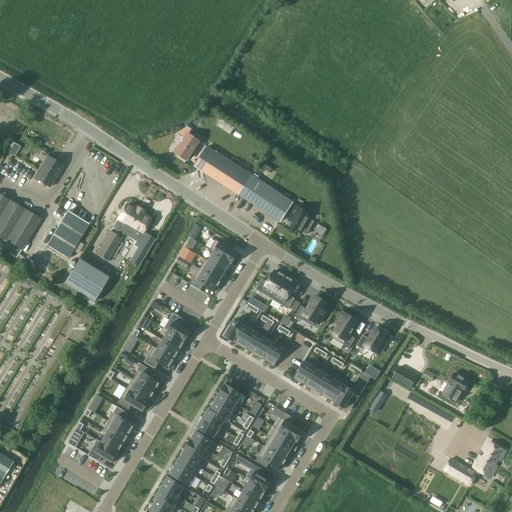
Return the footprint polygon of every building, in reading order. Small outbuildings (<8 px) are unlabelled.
[(186,160),(199,141),(188,134),(176,153),(186,160)] [(12,142),(7,151),(14,155),(20,146),(12,142)] [(194,163),(218,179),(230,161),(207,146),(194,163)] [(49,187),(62,165),(47,156),(34,177),(49,187)] [(293,202),(252,175),(241,190),(239,193),(281,220),(293,202)] [(0,236),(22,250),(40,219),(0,194),(0,236)] [(301,233),(302,232),(307,235),(314,222),(309,219),(311,215),(295,206),(288,218),(294,221),(290,227),(301,233)] [(121,207),(113,218),(123,224),(120,228),(129,234),(125,239),(128,241),(122,251),(127,254),(139,233),(132,228),(138,218),(121,207)] [(67,211),(46,246),(68,258),(88,224),(67,211)] [(198,222),(194,227),(205,234),(208,228),(198,222)] [(107,262),(124,233),(117,228),(113,235),(108,232),(94,255),(107,262)] [(308,251),(316,253),(321,238),(313,235),(308,251)] [(220,242),(214,252),(230,262),(232,263),(238,253),(226,246),(227,246),(220,242)] [(184,247),(179,256),(185,260),(191,250),(189,249),(185,247),(184,247)] [(214,252),(209,260),(225,270),(230,262),(214,252)] [(80,258),(63,285),(92,303),(109,275),(80,258)] [(209,260),(203,270),(220,280),(225,270),(209,260)] [(193,278),(190,283),(201,290),(204,284),(213,290),(216,286),(218,287),(221,281),(220,280),(203,270),(197,280),(193,278)] [(262,279),(255,290),(261,293),(264,289),(274,295),(285,277),(284,276),(279,273),(275,270),(268,282),(262,279)] [(285,277),(274,295),(285,302),(282,306),(288,309),(295,298),(289,295),(296,283),(292,281),(292,280),(287,278),(285,277)] [(301,305),(294,316),(300,320),(303,315),(316,322),(319,315),(323,317),(327,310),(324,308),(327,302),(326,301),(321,298),(316,296),(311,304),(310,303),(306,309),(301,305)] [(153,301),(150,306),(160,312),(163,307),(153,301)] [(340,322),(334,333),(345,340),(349,334),(350,335),(353,329),(352,328),(357,320),(355,319),(348,314),(348,315),(342,311),(337,320),(340,322)] [(174,321),(168,331),(185,341),(187,337),(188,338),(191,333),(190,332),(191,331),(181,325),(184,320),(173,313),(170,319),(174,321)] [(234,320),(224,336),(233,341),(242,325),(234,320)] [(242,325),(233,341),(241,345),(251,330),(242,325)] [(363,335),(356,346),(362,349),(365,345),(379,354),(389,337),(386,335),(387,333),(376,327),(369,338),(363,335)] [(251,330),(241,345),(249,351),(259,335),(251,330)] [(168,331),(163,340),(179,349),(185,341),(168,331)] [(259,335),(249,351),(258,356),(267,340),(259,335)] [(163,340),(157,349),(173,359),(179,349),(163,340)] [(267,340),(258,356),(266,361),(275,345),(267,340)] [(275,345),(266,361),(275,366),(284,350),(275,345)] [(147,356),(144,362),(155,368),(158,363),(168,369),(169,367),(170,367),(174,361),(173,360),(173,359),(157,349),(151,359),(147,356)] [(304,362),(294,378),(303,383),(312,367),(304,362)] [(142,372),(136,381),(153,391),(155,387),(156,388),(160,382),(149,376),(152,370),(141,364),(138,369),(142,372)] [(312,367),(303,383),(311,388),(321,372),(312,367)] [(416,377),(398,367),(392,378),(410,388),(416,377)] [(321,372),(311,388),(319,393),(329,377),(321,372)] [(463,392),(469,381),(453,373),(442,395),(457,402),(462,391),(463,392)] [(329,377),(319,393),(328,398),(337,382),(329,377)] [(136,381),(131,390),(147,400),(149,397),(151,398),(155,392),(153,391),(136,381)] [(337,382),(328,398),(336,402),(345,387),(337,382)] [(224,386),(219,394),(220,394),(236,404),(242,394),(226,384),(225,386),(224,386)] [(336,402),(336,403),(344,408),(354,392),(345,387),(336,402)] [(121,398),(118,403),(128,410),(132,404),(143,411),(146,405),(145,404),(146,402),(148,403),(149,401),(147,400),(131,390),(125,400),(121,398)] [(380,392),(369,409),(374,412),(385,395),(380,392)] [(97,394),(88,409),(95,413),(103,398),(97,394)] [(220,394),(215,402),(232,412),(236,404),(220,394)] [(257,401),(250,412),(255,415),(262,405),(257,401)] [(215,402),(210,410),(226,421),(232,412),(215,402)] [(118,414),(112,424),(129,434),(129,433),(130,434),(134,427),(133,426),(135,424),(125,418),(128,413),(117,406),(114,412),(118,414)] [(209,409),(203,418),(219,428),(224,420),(209,409)] [(285,420),(280,430),(296,440),(299,436),(300,437),(304,431),(292,424),(296,419),(285,412),(281,418),(285,420)] [(451,413),(449,417),(460,423),(462,418),(451,413)] [(203,418),(198,427),(214,437),(219,428),(203,418)] [(112,424),(107,433),(123,443),(129,434),(112,424)] [(74,426),(65,440),(71,444),(80,430),(74,426)] [(196,430),(190,440),(206,450),(212,440),(196,430)] [(280,430),(274,439),(291,449),(296,440),(280,430)] [(107,433),(101,442),(118,452),(123,443),(107,433)] [(190,439),(185,448),(202,458),(206,450),(190,440),(190,439)] [(274,439),(269,448),(285,458),(291,449),(274,439)] [(91,449),(88,455),(99,462),(102,456),(112,462),(118,452),(101,442),(95,452),(91,449)] [(506,451),(490,442),(484,451),(486,453),(483,457),(479,456),(472,468),(475,469),(473,472),(450,459),(444,470),(470,485),(476,474),(478,475),(480,472),(490,477),(497,466),(494,464),(497,459),(500,461),(506,451)] [(432,459),(437,463),(446,447),(441,444),(432,459)] [(185,448),(180,456),(197,466),(202,458),(185,448)] [(259,455),(255,461),(266,468),(270,462),(279,468),(282,464),(283,464),(287,459),(285,458),(269,448),(263,458),(259,455)] [(0,482),(12,463),(0,454),(0,482)] [(180,456),(175,464),(192,474),(197,466),(180,456)] [(175,464),(169,474),(186,484),(192,474),(175,464)] [(255,471),(249,481),(265,491),(266,491),(268,487),(269,488),(272,483),(271,482),(272,481),(262,475),(265,470),(254,464),(251,469),(255,471)] [(168,477),(162,486),(179,495),(184,487),(168,477)] [(249,481),(244,490),(260,500),(265,491),(249,481)] [(162,486),(157,495),(174,504),(179,495),(162,486)] [(187,489),(181,499),(187,502),(193,493),(187,489)] [(244,490),(239,498),(255,508),(260,500),(244,490)] [(159,496),(154,504),(167,511),(171,511),(175,505),(174,504),(159,496)] [(228,507),(224,511),(254,511),(255,511),(254,510),(255,508),(239,498),(232,509),(228,507)]
